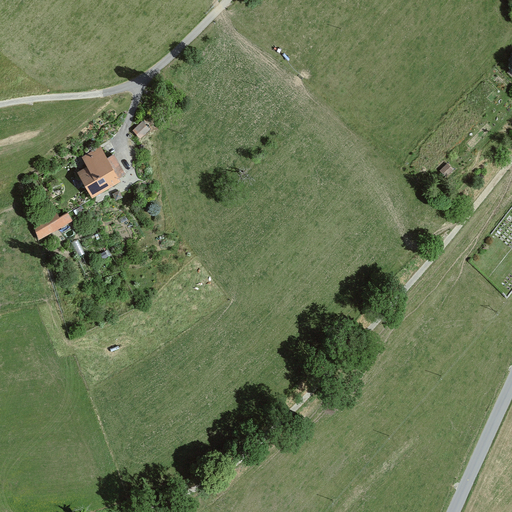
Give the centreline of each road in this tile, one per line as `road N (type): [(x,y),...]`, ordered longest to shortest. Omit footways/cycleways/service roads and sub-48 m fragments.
road 1 (track): [(511,158),(382,318),(282,424),(206,485),(139,511)]
road 2 (track): [(142,80),(0,104)]
road 3 (tertiary): [(453,511),(511,382)]
